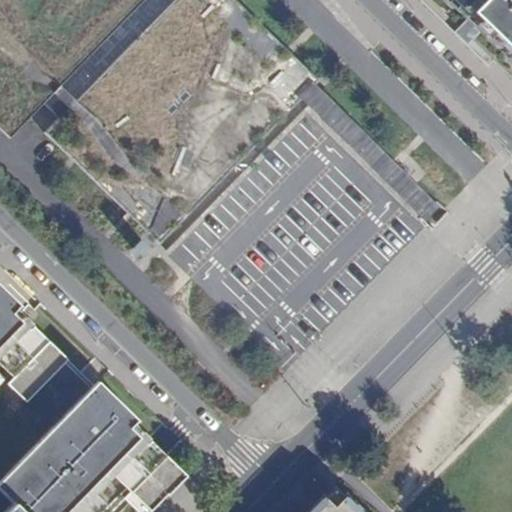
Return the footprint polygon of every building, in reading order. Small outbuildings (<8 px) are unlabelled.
[(0,0),(0,128),(6,134),(40,100),(89,49),(126,11),(136,0),(0,0)] [(166,0),(141,26),(126,11),(89,49),(104,64),(55,114),(41,129),(154,240),(306,85),(315,76),(236,0),(166,0)] [(136,0),(126,11),(141,26),(166,0),(136,0)] [(511,0),(459,0),(511,51),(511,0)] [(104,64),(89,49),(40,100),(55,114),(104,64)] [(0,290),(0,362),(13,375),(7,381),(26,399),(68,356),(0,290)] [(164,448),(94,381),(0,478),(0,490),(4,493),(12,502),(2,511),(109,511),(132,488),(152,508),(187,471),(164,448)] [(361,511),(333,485),(306,511),(361,511)]
